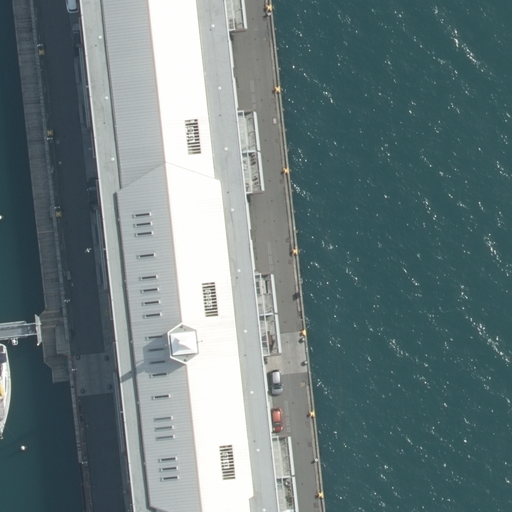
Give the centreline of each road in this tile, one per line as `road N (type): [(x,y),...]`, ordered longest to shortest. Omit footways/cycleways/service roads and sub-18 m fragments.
road 1 (residential): [(107,511),(52,0)]
road 2 (residential): [(260,0),(313,511)]
